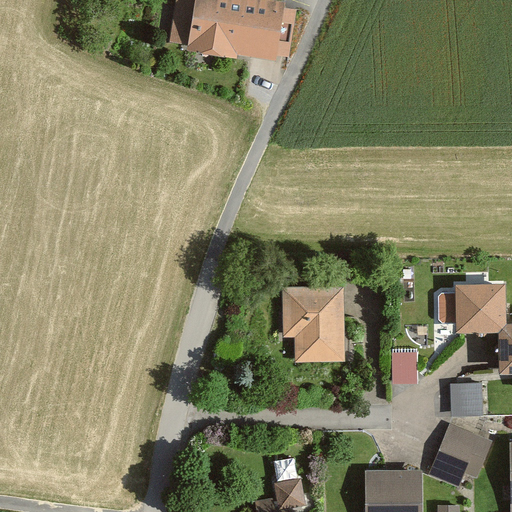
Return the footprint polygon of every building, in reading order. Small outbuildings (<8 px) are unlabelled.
[(283,58),(291,13),(277,11),(278,5),(246,0),(171,0),(164,44),(183,47),(182,54),(230,62),(231,56),(270,62),(271,57),(283,58)] [(502,286),(451,286),(451,296),(437,295),(436,323),(452,323),(452,333),(494,333),(494,374),(510,374),(510,388),(511,388),(511,325),(501,325),(502,286)] [(345,362),(345,287),(283,288),(283,338),(296,338),(296,362),(345,362)] [(416,381),(415,350),(393,351),(393,381),(416,381)] [(484,415),(481,382),(451,385),(453,417),(484,415)] [(474,479),(490,442),(449,425),(428,474),(456,486),(462,474),(474,479)] [(420,511),(421,472),(365,472),(365,511),(420,511)] [(287,511),(284,496),(251,502),(252,511),(287,511)]
